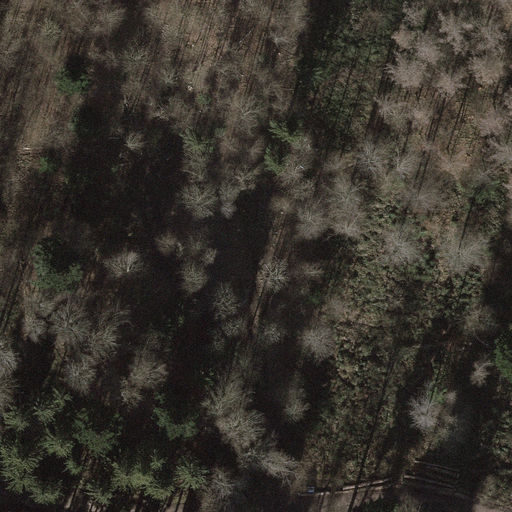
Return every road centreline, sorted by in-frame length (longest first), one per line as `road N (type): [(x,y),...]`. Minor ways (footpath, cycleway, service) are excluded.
road 1 (track): [(167,511),(0,492)]
road 2 (track): [(310,511),(418,501),(474,511)]
